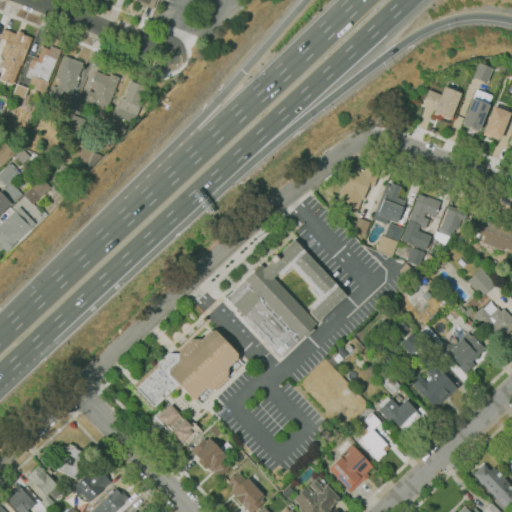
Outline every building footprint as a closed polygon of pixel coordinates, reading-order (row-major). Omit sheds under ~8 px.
[(158,0),(155,10),(139,3),(140,1),(137,0),(158,0)] [(11,84),(0,79),(5,68),(0,66),(4,56),(0,54),(5,40),(0,37),(0,34),(3,28),(15,33),(16,30),(23,32),(22,34),(32,38),(21,65),(19,64),(11,84)] [(45,91),(29,85),(33,76),(28,74),(31,68),(28,67),(32,56),(34,57),(34,55),(37,57),(42,46),(49,49),(50,45),(61,49),(47,82),(49,82),(45,91)] [(72,94),(62,90),(59,97),(49,94),(52,85),(56,87),(60,79),(56,78),(64,55),(83,62),(78,76),(79,76),(78,80),(75,88),(74,88),(73,91),(72,94)] [(470,77),(485,82),(490,67),(475,62),(470,77)] [(105,114),(94,109),(96,105),(85,100),(89,90),(93,92),(95,86),(90,84),(95,71),(109,76),(110,73),(119,77),(105,114)] [(136,115),(130,122),(114,115),(117,107),(121,98),(123,99),(131,81),(135,82),(136,79),(142,82),(141,85),(144,86),(137,104),(139,105),(136,115)] [(24,98),(13,93),(17,83),(28,88),(24,98)] [(427,89),(439,94),(443,86),(461,93),(450,120),(448,119),(447,120),(438,116),(437,117),(432,115),(434,110),(421,105),(427,89)] [(73,91),(79,94),(75,104),(69,102),(72,94),(73,91)] [(471,98),(489,104),(479,130),(478,130),(477,131),(462,126),(463,124),(461,123),(471,98)] [(493,106),(510,113),(500,139),(497,138),(496,139),(490,137),(490,138),(481,135),(493,106)] [(1,166),(0,164),(0,146),(4,142),(14,153),(1,166)] [(22,161),(16,155),(23,149),(29,156),(22,161)] [(357,212),(345,208),(347,202),(337,198),(351,164),(364,169),(366,162),(381,167),(373,188),(368,186),(363,200),(362,199),(357,212)] [(6,186),(0,179),(0,171),(9,163),(20,174),(11,182),(6,186)] [(32,204),(23,194),(42,177),(51,187),(32,204)] [(11,182),(22,194),(11,204),(10,203),(0,213),(0,191),(1,192),(6,186),(11,182)] [(387,223),(373,218),(386,183),(391,185),(392,183),(401,186),(396,197),(405,201),(397,222),(388,219),(387,223)] [(49,212),(44,207),(49,202),(45,197),(52,190),(62,199),(49,212)] [(425,227),(413,223),(412,225),(408,224),(408,222),(407,221),(413,206),(414,206),(418,194),(427,197),(427,196),(440,201),(435,215),(425,212),(423,217),(428,219),(425,227)] [(444,245),(441,243),(440,242),(433,239),(436,231),(437,232),(439,228),(440,228),(447,210),(445,209),(447,205),(445,204),(449,194),(451,195),(447,205),(448,205),(456,208),(457,206),(460,208),(459,209),(468,213),(464,221),(461,219),(458,227),(457,227),(455,229),(454,229),(452,233),(451,233),(449,236),(448,236),(444,245)] [(6,251),(3,248),(0,251),(0,224),(19,207),(35,223),(15,242),(16,243),(14,245),(13,244),(6,251)] [(365,234),(352,229),(357,217),(370,222),(365,234)] [(511,249),(504,247),(503,250),(482,242),(484,235),(480,234),(478,239),(475,238),(477,233),(472,231),(477,217),(505,228),(506,227),(511,229),(511,249)] [(391,256),(375,249),(381,234),(397,242),(391,256)] [(278,359),(276,356),(277,355),(273,351),(271,352),(269,350),(271,349),(242,318),(244,316),(243,315),(241,317),(239,314),(241,313),(239,311),(238,312),(235,309),(236,309),(225,297),(260,264),(264,267),(272,260),(270,258),(277,251),(279,253),(294,239),(346,295),(343,298),(344,298),(320,321),(319,320),(318,322),(309,312),(312,309),(310,306),(317,299),(315,297),(318,294),(291,266),(281,276),(278,273),(272,278),(315,323),(310,328),(313,331),(305,338),(302,336),(278,359)] [(418,266),(406,261),(411,247),(424,252),(418,266)] [(408,278),(399,270),(405,263),(414,270),(408,278)] [(481,297),(467,282),(480,269),(494,284),(481,297)] [(427,289),(423,285),(427,280),(432,285),(427,289)] [(419,306),(414,301),(420,295),(425,300),(419,306)] [(497,342),(472,316),(481,307),(488,314),(495,308),(496,309),(497,308),(500,311),(503,309),(511,318),(511,328),(509,331),(510,333),(507,336),(505,335),(497,342)] [(436,348),(420,330),(426,325),(442,343),(436,348)] [(196,397),(191,397),(178,384),(169,374),(169,369),(178,360),(178,353),(178,351),(191,339),(201,339),(210,330),(215,330),(238,353),(237,359),(228,367),(227,374),(212,389),(205,388),(196,397)] [(464,372),(451,359),(453,357),(450,353),(446,349),(448,348),(446,346),(448,343),(449,344),(451,342),(454,345),(460,339),(466,332),(471,336),(472,335),(484,348),(471,361),(473,364),(464,372)] [(349,353),(344,348),(348,344),(353,349),(349,353)] [(178,353),(167,353),(132,388),(152,408),(178,384),(169,374),(169,369),(178,360),(178,353)] [(434,409),(418,391),(410,382),(419,374),(424,381),(429,377),(427,374),(427,373),(426,372),(436,364),(457,388),(434,409)] [(391,395),(378,380),(387,372),(400,386),(391,395)] [(402,431),(397,425),(397,426),(390,418),(388,420),(374,404),(377,401),(378,403),(386,396),(388,399),(389,398),(398,407),(405,399),(416,410),(415,411),(419,416),(402,431)] [(189,447),(187,444),(186,446),(184,444),(182,446),(180,444),(154,416),(167,403),(169,405),(170,404),(190,425),(193,422),(201,431),(203,434),(189,447)] [(377,461),(358,441),(367,432),(366,431),(368,429),(369,430),(371,428),(387,444),(384,446),(386,449),(384,451),(385,453),(377,461)] [(219,477),(214,471),(215,470),(214,469),(211,472),(199,460),(200,459),(191,450),(203,437),(206,440),(208,438),(226,455),(224,457),(231,465),(219,477)] [(75,478),(51,467),(54,461),(56,462),(64,445),(68,447),(70,443),(75,446),(74,448),(87,454),(75,478)] [(350,492),(328,469),(340,456),(339,456),(351,444),(372,466),(366,472),(368,475),(361,482),(359,479),(361,481),(350,492)] [(507,511),(494,497),(472,474),(482,463),(489,470),(493,466),(498,472),(500,470),(503,472),(501,474),(510,485),(509,485),(511,488),(511,509),(511,510),(510,509),(507,511)] [(54,499),(49,493),(45,496),(29,480),(29,479),(26,476),(38,465),(57,484),(54,487),(60,493),(54,499)] [(70,488),(88,471),(91,474),(98,468),(110,481),(88,502),(81,493),(77,496),(70,488)] [(252,511),(248,511),(234,497),(235,496),(230,491),(232,489),(226,483),(237,472),(245,479),(247,477),(263,494),(262,495),(264,496),(261,499),(263,501),(252,511)] [(300,511),(298,509),(298,508),(297,507),(298,506),(292,498),(305,487),(305,486),(318,475),(322,480),(323,478),(326,481),(325,481),(327,483),(339,495),(337,497),(338,498),(337,500),(335,503),(334,502),(332,504),(332,505),(329,509),(330,510),(328,511),(300,511)] [(286,497),(281,493),(293,483),(297,487),(286,497)] [(17,511),(5,498),(10,494),(9,493),(18,485),(35,503),(27,510),(29,511),(17,511)] [(90,511),(100,503),(99,502),(116,487),(124,496),(120,499),(124,503),(113,511),(90,511)] [(57,511),(51,511),(41,502),(47,495),(56,505),(55,506),(59,510),(57,511)] [(482,511),(491,503),(501,511),(482,511)]
